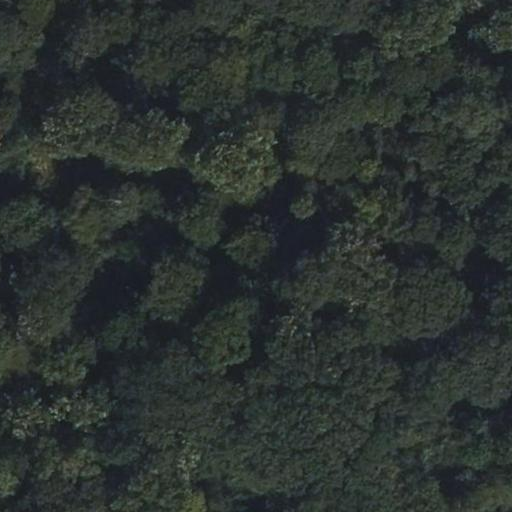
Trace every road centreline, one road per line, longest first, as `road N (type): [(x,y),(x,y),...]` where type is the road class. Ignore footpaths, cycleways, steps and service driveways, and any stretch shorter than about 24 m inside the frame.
road 1 (track): [(318,511),(273,426),(263,355),(272,292),(322,123),(381,0)]
road 2 (unknown): [(511,271),(322,123),(145,0)]
